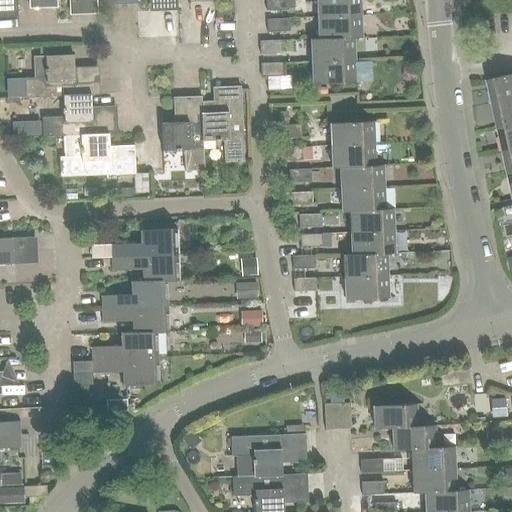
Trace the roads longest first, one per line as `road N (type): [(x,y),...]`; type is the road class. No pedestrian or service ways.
road 1 (residential): [(488,320),(443,104),(435,0)]
road 2 (residential): [(488,320),(289,366)]
road 3 (residential): [(61,416),(64,215)]
road 4 (residential): [(64,215),(257,207)]
road 5 (residential): [(289,366),(257,207)]
road 6 (residential): [(289,366),(141,430)]
road 7 (residential): [(0,37),(108,32),(135,48)]
road 8 (residential): [(257,207),(252,72)]
road 9 (residential): [(141,164),(152,151),(150,112),(138,98),(135,48)]
road 10 (residential): [(141,430),(78,478),(49,511)]
